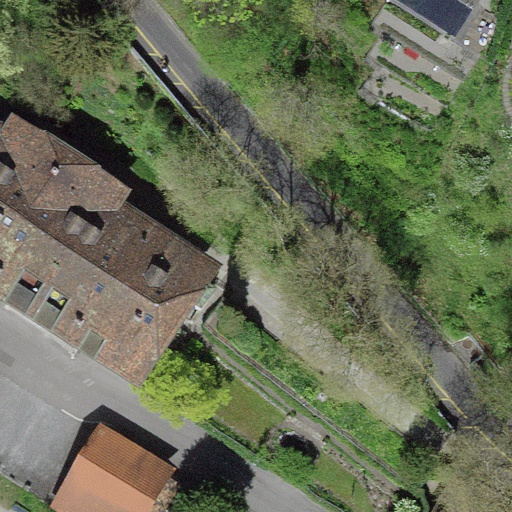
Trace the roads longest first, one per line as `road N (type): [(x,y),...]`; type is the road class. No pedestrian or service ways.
road 1 (residential): [(127,0),(511,444)]
road 2 (residential): [(284,511),(0,338)]
